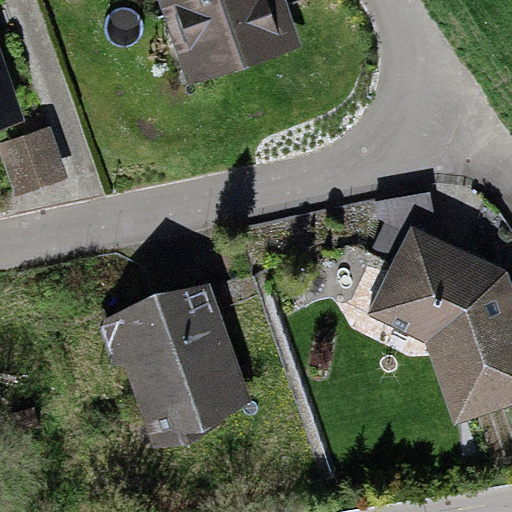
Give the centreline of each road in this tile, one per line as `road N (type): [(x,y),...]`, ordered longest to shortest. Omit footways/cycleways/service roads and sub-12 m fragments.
road 1 (residential): [(0,256),(480,130)]
road 2 (unclassified): [(480,130),(394,0)]
